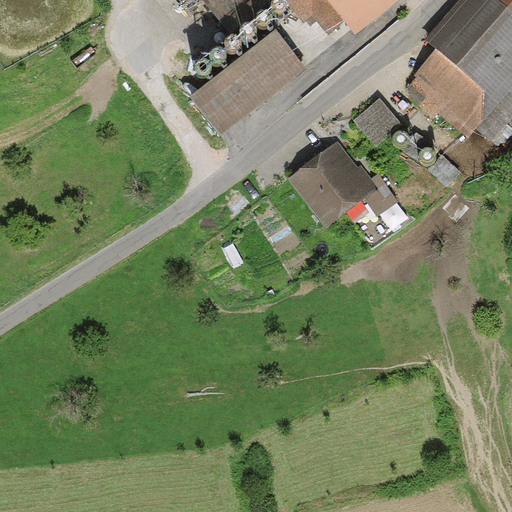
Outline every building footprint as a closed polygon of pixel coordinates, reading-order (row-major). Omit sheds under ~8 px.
[(203,0),(233,37),(278,0),(282,0),(302,24),(313,14),(329,34),(344,22),(356,37),(402,0),(203,0)] [(511,16),(492,0),(461,0),(423,43),(434,53),(414,76),(417,79),(403,94),(431,119),(440,115),(470,139),(476,130),(491,142),(511,116),(511,16)] [(511,0),(492,0),(511,16),(511,0)] [(243,58),(193,99),(223,136),(303,71),(273,34),(243,58)] [(381,98),(354,121),(377,149),(404,126),(381,98)] [(339,142),(289,180),(327,229),(366,200),(378,216),(397,202),(378,177),(372,181),(361,167),(359,169),(339,142)] [(273,241),(287,233),(276,215),(241,236),(259,266),(281,253),(273,241)]
